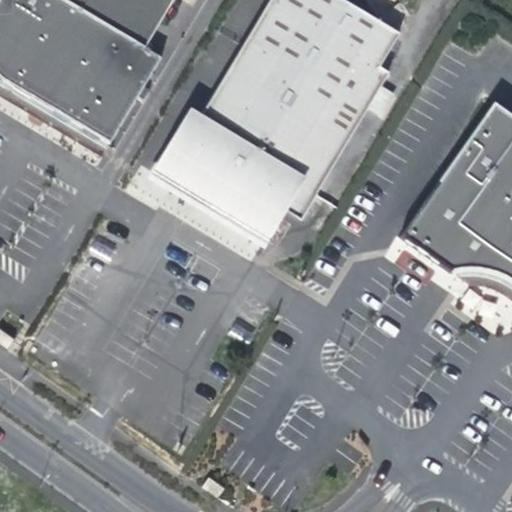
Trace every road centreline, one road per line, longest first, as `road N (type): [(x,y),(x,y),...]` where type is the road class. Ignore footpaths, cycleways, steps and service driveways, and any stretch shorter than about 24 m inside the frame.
road 1 (unclassified): [(192,511),(0,376)]
road 2 (unclassified): [(0,435),(100,511)]
